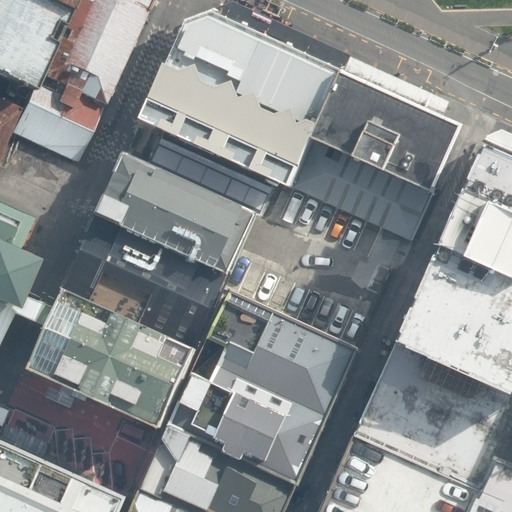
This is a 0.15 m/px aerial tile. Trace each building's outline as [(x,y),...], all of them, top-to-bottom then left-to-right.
[(0,0),(0,62),(40,81),(76,0),(0,0)] [(98,128),(158,0),(76,0),(40,81),(32,98),(98,128)] [(139,115),(286,184),(341,64),(211,4),(181,16),(139,115)] [(462,118),(341,64),(286,184),(403,237),(407,239),(462,118)] [(0,166),(18,128),(29,103),(0,89),(0,166)] [(98,128),(32,98),(29,103),(18,128),(84,158),(98,128)] [(511,146),(488,136),(395,343),(511,394),(511,146)] [(156,163),(123,149),(96,209),(230,270),(257,209),(245,204),(247,201),(157,161),(156,163)] [(41,211),(0,192),(0,336),(14,308),(28,315),(44,322),(28,361),(159,423),(201,331),(67,270),(52,264),(38,259),(43,247),(27,240),(41,211)] [(231,274),(96,214),(67,270),(201,331),(231,274)] [(283,511),(355,347),(230,292),(124,511),(283,511)] [(511,394),(395,343),(353,437),(480,494),(495,461),(511,468),(511,394)] [(0,511),(124,511),(132,496),(0,434),(0,511)] [(471,511),(480,494),(353,437),(320,511),(471,511)] [(511,511),(511,468),(495,461),(480,494),(471,511),(511,511)]
